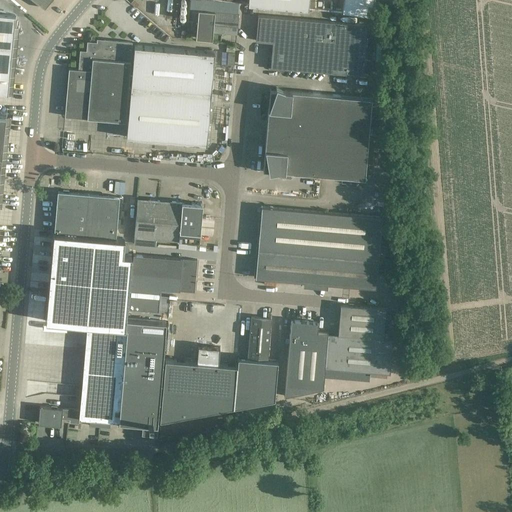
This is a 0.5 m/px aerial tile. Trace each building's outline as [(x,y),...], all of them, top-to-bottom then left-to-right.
[(308,9),(308,0),(248,0),(248,4),(308,9)] [(372,0),(344,0),(343,10),(370,14),(372,0)] [(238,13),(198,9),(195,38),(212,39),(213,31),(237,33),(238,13)] [(137,19),(144,24),(149,17),(142,12),(137,19)] [(0,52),(12,54),(15,15),(0,13),(0,52)] [(294,69),(299,19),(258,15),(256,41),(272,42),(270,67),(294,69)] [(367,25),(299,19),(294,69),(363,75),(367,25)] [(79,48),(79,69),(69,68),(65,116),(125,121),(124,137),(206,144),(214,52),(210,52),(130,43),(130,40),(95,38),(95,40),(85,39),(84,49),(79,48)] [(217,50),(234,49),(233,40),(217,41),(217,50)] [(0,92),(8,93),(12,54),(0,52),(0,92)] [(219,87),(232,87),(232,67),(219,66),(219,87)] [(278,171),(364,178),(371,98),(284,91),(276,87),(275,90),(270,89),(263,170),(268,170),(269,172),(278,171)] [(348,204),(348,185),(338,184),(337,204),(348,204)] [(119,197),(63,192),(58,192),(50,291),(80,294),(79,304),(109,307),(119,197)] [(179,240),(182,202),(138,198),(134,236),(178,240),(179,240)] [(179,240),(184,241),(199,242),(202,204),(182,202),(179,240)] [(255,277),(302,281),(375,288),(382,216),(261,206),(255,277)] [(197,260),(141,255),(133,254),(129,308),(158,311),(160,288),(194,291),(197,260)] [(338,334),(328,333),(325,367),(389,372),(392,338),(382,338),(385,308),(341,304),(338,334)] [(248,356),(268,358),(271,318),(251,316),(248,356)] [(318,323),(291,320),(284,396),(323,388),(324,378),(325,367),(328,333),(317,332),(318,323)] [(80,410),(79,418),(142,423),(142,432),(157,433),(165,331),(87,324),(87,326),(86,338),(80,410)] [(211,332),(211,341),(190,341),(190,349),(225,348),(224,331),(211,332)] [(237,365),(233,406),(274,398),(278,360),(238,357),(237,365)] [(237,365),(165,358),(159,419),(233,406),(237,365)] [(427,394),(426,406),(444,407),(445,395),(427,394)] [(474,397),(463,397),(464,409),(475,409),(474,397)] [(409,401),(396,401),(396,410),(409,410),(409,401)] [(80,410),(62,408),(40,406),(38,422),(61,424),(61,418),(70,419),(69,422),(79,423),(79,418),(80,410)] [(490,463),(491,453),(470,453),(469,462),(490,463)] [(403,468),(415,467),(415,459),(403,459),(403,468)] [(346,464),(335,463),(335,473),(346,473),(346,464)]
